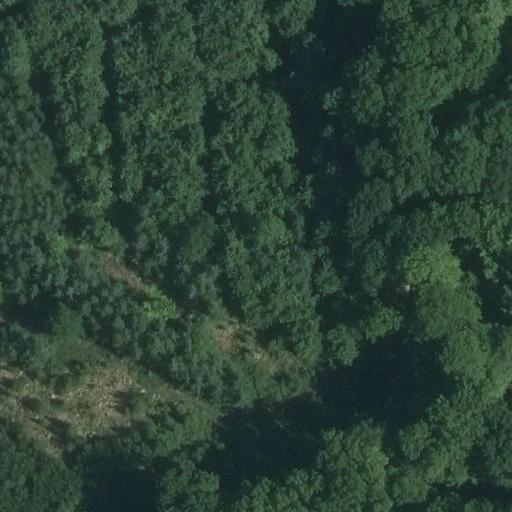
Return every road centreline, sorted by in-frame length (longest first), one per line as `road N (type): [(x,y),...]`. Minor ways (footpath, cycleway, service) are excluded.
road 1 (track): [(348,0),(355,40),(380,79),(396,132),(409,348),(385,405)]
road 2 (track): [(253,511),(385,405)]
road 3 (track): [(511,50),(437,44),(366,57)]
